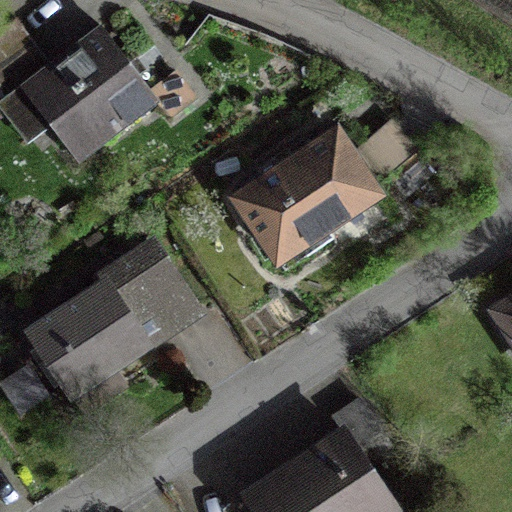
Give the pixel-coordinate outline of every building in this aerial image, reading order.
[(0,67),(31,44),(13,21),(0,31),(0,67)] [(155,104),(148,94),(98,29),(19,89),(76,164),(155,104)] [(373,196),(333,136),(235,201),(275,262),(373,196)] [(99,280),(103,287),(29,336),(81,415),(124,386),(111,367),(195,312),(152,246),(99,280)] [(511,301),(494,314),(511,341),(511,301)] [(332,423),(342,438),(245,503),(250,511),(383,511),(390,507),(364,467),(389,451),(359,405),(332,423)]
